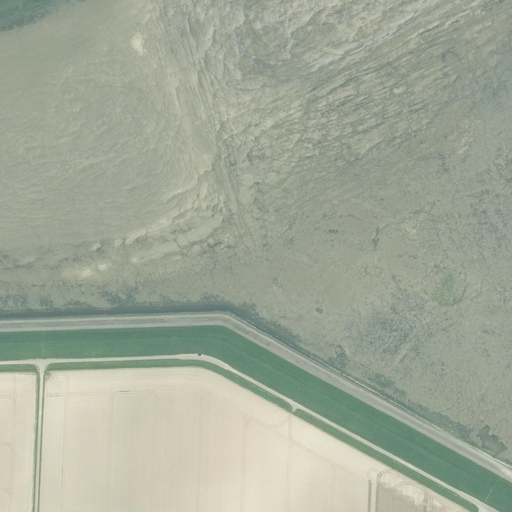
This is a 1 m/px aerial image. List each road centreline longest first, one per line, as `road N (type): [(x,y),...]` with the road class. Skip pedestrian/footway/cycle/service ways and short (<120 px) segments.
road 1 (unclassified): [(482,506),(205,357),(41,362)]
road 2 (unclassified): [(35,511),(41,362)]
